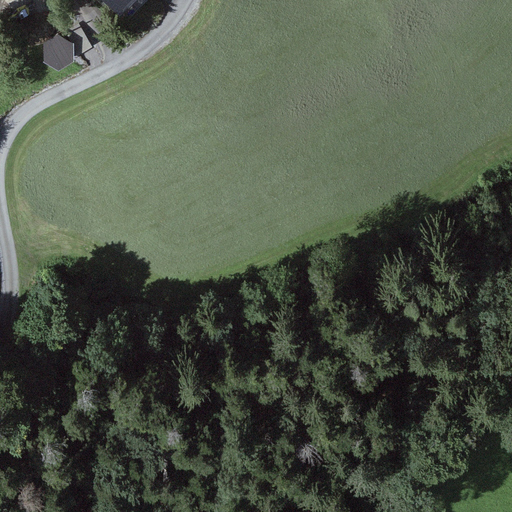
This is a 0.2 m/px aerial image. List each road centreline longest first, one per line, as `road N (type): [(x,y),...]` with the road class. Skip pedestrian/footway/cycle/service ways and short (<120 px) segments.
road 1 (track): [(0,166),(13,121),(123,65),(180,20),(186,0)]
road 2 (track): [(0,346),(11,318),(0,215)]
